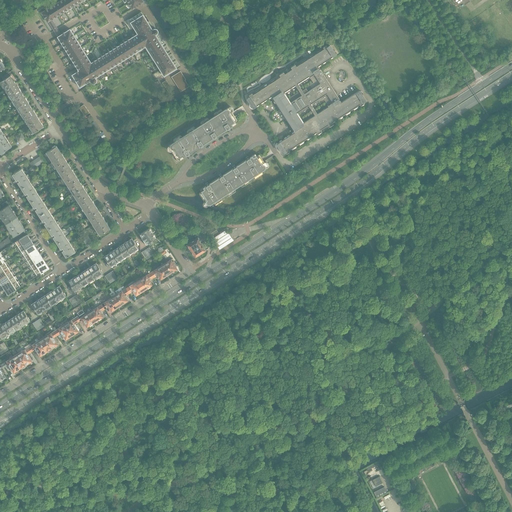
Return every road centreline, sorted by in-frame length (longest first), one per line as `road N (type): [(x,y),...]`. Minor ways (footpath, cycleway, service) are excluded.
road 1 (primary): [(0,421),(361,187),(511,76)]
road 2 (primary): [(511,65),(356,177),(0,407)]
road 3 (unknown): [(49,511),(126,485),(191,437),(260,358),(338,308),(403,235),(473,229),(511,215)]
road 4 (unclassified): [(127,511),(172,484),(283,443),(511,237)]
road 5 (residential): [(191,270),(0,396)]
